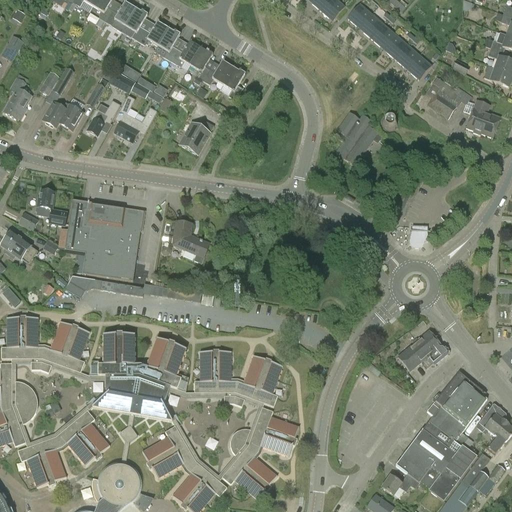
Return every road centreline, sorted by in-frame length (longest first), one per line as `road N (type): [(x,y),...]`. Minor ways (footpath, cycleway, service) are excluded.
road 1 (tertiary): [(295,201),(25,156)]
road 2 (unclassified): [(295,201),(313,119),(308,101),(281,71),(212,28)]
road 3 (tertiary): [(319,474),(328,405),(343,366),(401,299)]
road 4 (residential): [(467,347),(354,487)]
road 5 (residential): [(409,97),(273,0)]
road 6 (tertiary): [(405,269),(353,227),(295,201)]
